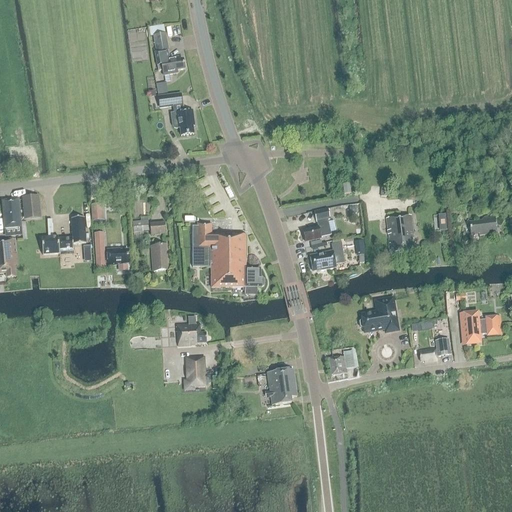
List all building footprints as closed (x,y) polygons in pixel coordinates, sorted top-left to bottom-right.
[(170,49),(167,32),(154,34),(157,51),(159,60),(156,60),(158,70),(164,69),(164,74),(177,72),(177,69),(184,68),(183,58),(177,59),(176,57),(168,58),(166,49),(170,49)] [(157,83),(158,94),(168,94),(167,83),(157,83)] [(157,97),(159,110),(183,106),(181,94),(157,97)] [(177,129),(179,128),(180,135),(194,133),(193,125),(194,125),(192,110),(171,113),(173,126),(174,128),(177,129)] [(23,164),(14,166),(15,174),(24,173),(23,164)] [(25,219),(40,218),(38,198),(23,199),(25,219)] [(4,230),(21,228),(19,200),(1,201),(4,230)] [(92,222),(104,221),(103,205),(91,206),(92,222)] [(317,222),(317,223),(318,228),(302,232),(305,243),(321,240),(321,238),(331,235),(327,221),(330,220),(327,210),(314,213),(316,223),(317,222)] [(411,216),(386,219),(389,246),(392,245),(393,253),(414,250),(413,239),(414,238),(411,216)] [(84,218),(71,219),(72,238),(58,239),(58,238),(41,239),(42,256),(59,255),(59,253),(73,252),(73,245),(86,244),(84,218)] [(133,233),(134,233),(134,242),(144,242),(143,232),(148,232),(148,221),(147,221),(147,218),(140,218),(140,222),(132,222),(133,233)] [(498,234),(496,218),(482,220),(482,222),(470,223),(472,236),(480,235),(480,236),(498,234)] [(166,235),(165,225),(165,223),(149,224),(150,236),(166,235)] [(212,223),(198,224),(198,247),(193,247),(193,267),(212,267),(213,288),(243,288),(243,292),(245,291),(245,295),(258,294),(258,288),(262,288),(266,286),(266,282),(262,279),(262,270),(246,270),(246,236),(236,236),(236,234),(212,234),(212,223)] [(0,272),(7,272),(7,277),(16,276),(14,264),(18,264),(15,237),(0,239),(0,272)] [(345,264),(341,243),(332,245),(333,252),(317,254),(318,257),(311,258),(313,271),(321,270),(321,271),(337,269),(336,265),(345,264)] [(95,246),(96,269),(105,269),(105,264),(107,264),(107,267),(118,266),(118,272),(127,272),(127,265),(129,265),(128,250),(116,251),(116,250),(107,251),(107,253),(105,253),(104,245),(95,246)] [(151,248),(153,273),(165,272),(165,267),(167,267),(165,247),(151,248)] [(455,295),(456,303),(466,302),(465,294),(455,295)] [(374,304),(376,315),(360,317),(361,320),(358,324),(359,329),(362,332),(363,335),(384,332),(384,336),(397,334),(392,301),(374,304)] [(488,338),(501,337),(499,319),(486,321),(487,322),(478,323),(477,315),(461,317),(464,347),(478,346),(477,337),(488,336),(488,338)] [(176,325),(177,348),(191,347),(191,344),(206,343),(206,333),(200,334),(200,323),(195,323),(195,317),(188,317),(188,325),(176,325)] [(429,322),(414,324),(415,332),(430,330),(429,322)] [(434,352),(418,354),(420,365),(423,364),(424,365),(437,363),(436,359),(445,357),(451,356),(448,340),(435,342),(436,352),(434,353),(434,352)] [(328,361),(331,378),(346,376),(346,372),(354,371),(351,354),(343,355),(344,360),(339,361),(339,360),(328,361)] [(187,388),(192,388),(205,387),(204,365),(186,366),(186,382),(187,388)] [(266,374),(267,376),(269,393),(265,394),(266,399),(270,399),(271,407),(292,404),(291,400),(296,399),(292,369),(267,372),(267,374),(266,374)]
